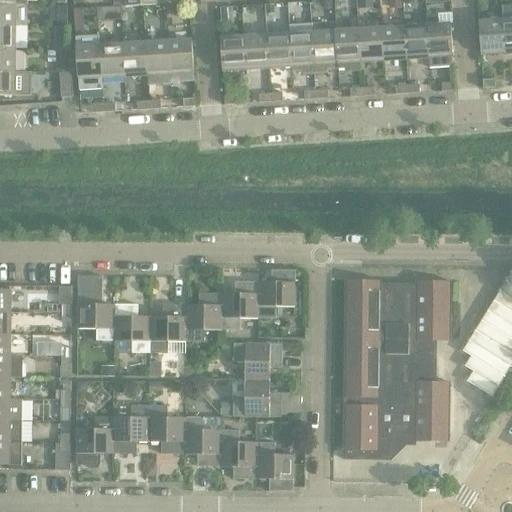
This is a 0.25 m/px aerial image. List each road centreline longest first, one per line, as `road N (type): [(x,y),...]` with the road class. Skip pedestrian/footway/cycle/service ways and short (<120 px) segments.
road 1 (residential): [(0,252),(322,254)]
road 2 (residential): [(215,127),(473,115)]
road 3 (residential): [(322,254),(323,508)]
road 4 (residential): [(0,143),(215,127)]
road 5 (residential): [(0,504),(204,506)]
road 6 (residential): [(322,254),(511,255)]
road 7 (unclassified): [(215,127),(208,0)]
